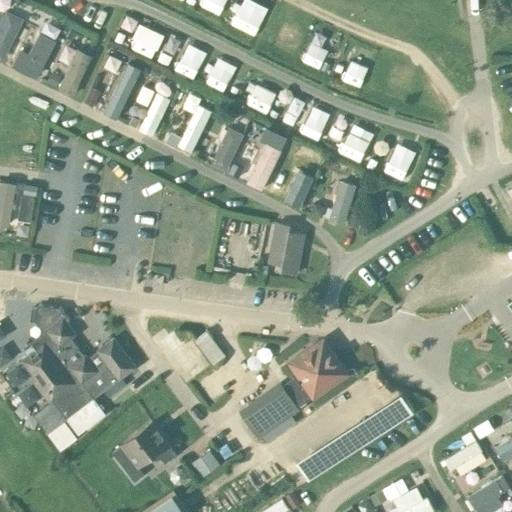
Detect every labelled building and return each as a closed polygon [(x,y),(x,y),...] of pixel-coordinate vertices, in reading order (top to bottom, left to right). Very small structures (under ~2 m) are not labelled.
[(0,53),(2,55),(21,19),(9,13),(0,30),(0,53)] [(130,45),(154,56),(166,32),(141,20),(130,45)] [(30,32),(16,64),(37,73),(56,31),(45,26),(40,37),(30,32)] [(293,53),(297,43),(278,35),(274,46),(293,53)] [(189,40),(176,69),(196,78),(209,49),(189,40)] [(322,70),(327,60),(307,51),(302,61),(322,70)] [(131,59),(106,109),(119,115),(144,65),(131,59)] [(225,90),(234,70),(213,60),(204,81),(225,90)] [(343,67),(339,79),(362,88),(366,76),(343,67)] [(54,84),(58,76),(50,72),(45,80),(54,84)] [(384,96),(408,100),(412,77),(388,72),(384,96)] [(268,112),(279,91),(256,80),(246,102),(268,112)] [(154,133),(174,95),(159,88),(140,125),(154,133)] [(89,91),(84,100),(93,104),(97,95),(89,91)] [(198,99),(181,145),(196,150),(213,105),(198,99)] [(300,132),(322,140),(333,108),(310,101),(300,132)] [(132,115),(129,123),(136,126),(140,119),(132,115)] [(230,122),(212,161),(229,169),(247,130),(230,122)] [(336,148),(352,156),(362,138),(345,129),(336,148)] [(171,132),(166,142),(177,147),(182,137),(171,132)] [(269,134),(265,142),(280,150),(285,141),(269,134)] [(301,207),(323,157),(310,152),(289,201),(301,207)] [(402,179),(407,170),(388,161),(383,170),(402,179)] [(121,212),(138,212),(139,172),(122,171),(121,212)] [(345,223),(358,181),(342,176),(329,218),(345,223)] [(0,223),(8,225),(16,180),(0,177),(0,223)] [(23,182),(21,191),(34,193),(36,185),(23,182)] [(21,214),(31,215),(32,195),(22,194),(21,214)] [(320,216),(323,207),(313,204),(311,214),(320,216)] [(361,215),(351,213),(348,224),(357,227),(361,215)] [(290,225),(276,222),(269,261),(282,264),(281,270),(296,273),(304,234),(289,231),(290,225)] [(29,354),(22,359),(37,379),(34,381),(49,402),(52,400),(78,434),(105,413),(94,398),(118,379),(119,380),(136,367),(113,338),(98,349),(107,360),(98,367),(86,352),(84,354),(71,337),(75,334),(69,325),(70,319),(61,307),(40,305),(36,308),(35,321),(41,329),(47,330),(52,336),(41,345),(37,339),(35,339),(27,345),(26,351),(29,354)] [(174,327),(158,339),(190,382),(227,354),(207,327),(186,343),(174,327)] [(239,410),(257,436),(340,378),(322,352),(305,364),(300,357),(287,366),(295,378),(299,375),(303,381),(289,391),(281,380),(239,410)] [(511,433),(511,418),(495,428),(489,418),(477,425),(497,459),(511,451),(504,438),(511,433)] [(169,442),(152,421),(121,444),(138,466),(149,458),(154,460),(161,458),(165,463),(177,454),(168,443),(169,442)] [(475,439),(470,431),(461,437),(466,445),(475,439)] [(452,480),(484,462),(473,441),(440,459),(452,480)] [(211,447),(192,460),(203,475),(222,462),(211,447)] [(480,511),(488,511),(511,496),(511,488),(501,473),(469,495),(480,511)] [(190,511),(173,488),(138,511),(190,511)] [(382,489),(370,495),(375,503),(386,497),(382,489)] [(299,501),(292,491),(285,496),(292,506),(299,501)] [(283,511),(292,507),(284,495),(256,511),(283,511)]
